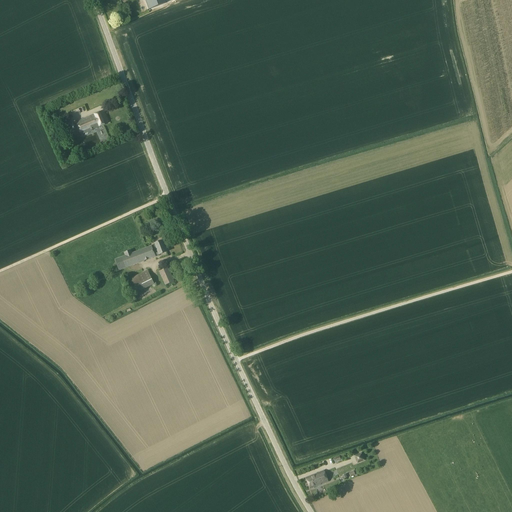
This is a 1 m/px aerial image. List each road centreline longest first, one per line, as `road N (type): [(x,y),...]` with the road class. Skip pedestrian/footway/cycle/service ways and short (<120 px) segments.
road 1 (unclassified): [(311,511),(235,360),(93,0)]
road 2 (track): [(0,270),(166,196)]
